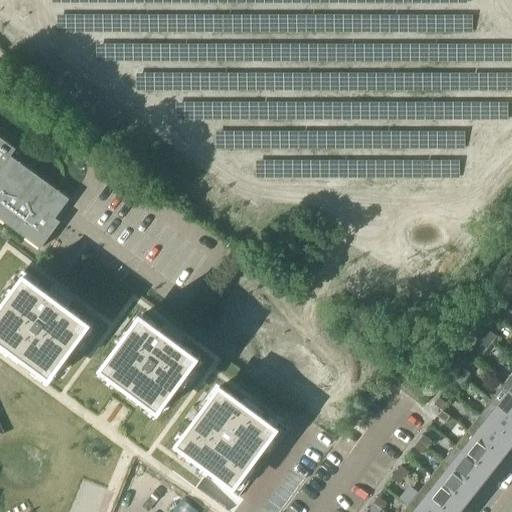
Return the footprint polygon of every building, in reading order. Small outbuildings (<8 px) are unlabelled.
[(0,218),(40,248),(52,233),(47,229),(69,198),(10,156),(12,153),(0,143),(0,218)] [(26,275),(0,309),(0,355),(61,398),(167,479),(173,470),(190,483),(201,469),(232,491),(289,415),(264,397),(266,395),(249,383),(248,385),(90,268),(64,303),(26,275)] [(488,330),(484,336),(492,343),(497,337),(488,330)] [(492,343),(484,336),(479,343),(488,349),(492,343)] [(462,367),(457,373),(465,380),(470,374),(462,367)] [(465,380),(457,373),(452,379),(461,386),(465,380)] [(511,373),(503,385),(511,392),(511,373)] [(511,392),(503,385),(491,400),(511,416),(511,392)] [(434,404),(442,411),(447,404),(439,398),(434,404)] [(511,416),(491,400),(479,415),(511,441),(511,416)] [(437,416),(445,423),(450,416),(441,410),(437,416)] [(511,441),(479,415),(467,430),(503,459),(511,447),(511,441)] [(467,430),(455,445),(491,474),(503,459),(467,430)] [(424,435),(419,441),(427,448),(432,442),(424,435)] [(427,448),(419,441),(414,447),(422,454),(427,448)] [(455,445),(443,460),(479,489),(491,474),(455,445)] [(443,460),(432,475),(467,504),(479,489),(443,460)] [(401,466),(396,472),(404,479),(409,473),(401,466)] [(404,479),(396,472),(391,478),(400,485),(404,479)] [(432,475),(420,490),(446,511),(460,511),(467,504),(432,475)] [(446,511),(420,490),(408,506),(415,511),(446,511)] [(378,497),(373,503),(382,509),(387,503),(378,497)] [(379,511),(382,509),(373,503),(368,509),(372,511),(379,511)]
